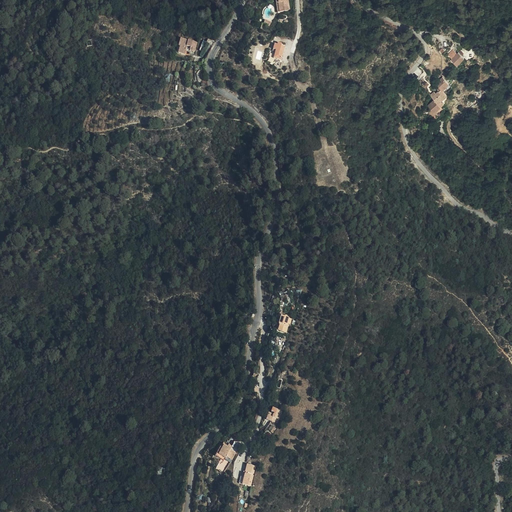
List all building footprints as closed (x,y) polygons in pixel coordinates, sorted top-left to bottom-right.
[(289,12),(287,3),(285,3),(284,0),(276,0),(278,5),(279,14),(289,12)] [(199,50),(201,41),(184,36),(182,45),(183,45),(181,52),(188,54),(191,45),(194,46),(193,48),(199,50)] [(277,54),(276,56),(275,62),(282,64),(285,49),(281,49),(282,47),(278,46),(278,48),(275,47),(274,53),(277,54)] [(463,58),(457,53),(450,61),(456,66),(463,58)] [(435,84),(438,87),(443,91),(445,89),(449,84),(441,78),(435,84)] [(432,100),(434,102),(440,107),(449,96),(443,91),(438,87),(435,90),(438,92),(432,100)] [(440,107),(434,102),(428,109),(433,113),(431,116),(435,119),(440,113),(443,110),(440,107)] [(275,333),(283,335),(285,325),(283,325),(285,320),(277,318),(276,324),(277,324),(275,333)] [(271,412),(268,420),(276,422),(277,418),(280,419),(283,409),(273,407),(272,411),(275,412),(275,414),(271,412)] [(221,458),(227,461),(228,460),(233,463),(237,455),(231,452),(232,451),(229,450),(226,448),(224,451),(221,458)] [(225,464),(227,461),(221,458),(224,451),(221,450),(216,459),(225,464)] [(253,488),(257,467),(248,466),(247,474),(249,474),(249,477),(246,476),(245,487),(253,488)]
